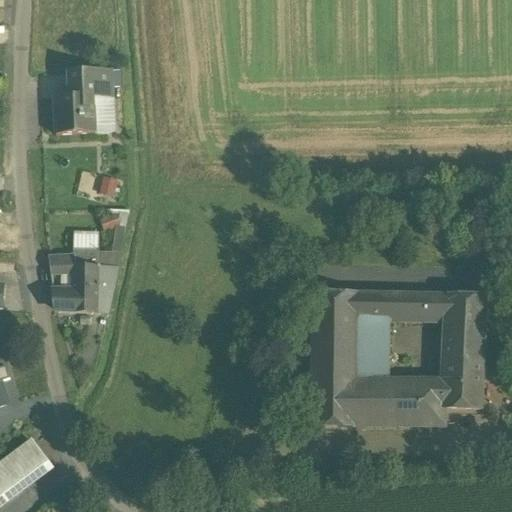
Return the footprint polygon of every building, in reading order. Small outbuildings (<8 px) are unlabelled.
[(110,73),(70,75),(71,99),(93,98),(93,100),(105,100),(105,90),(111,90),(110,74),(110,73)] [(119,73),(110,74),(111,90),(120,90),(119,73)] [(71,99),(54,100),(56,138),(95,136),(93,100),(93,98),(71,99)] [(105,100),(93,100),(95,136),(112,135),(110,99),(105,100)] [(101,178),(96,194),(110,198),(115,182),(101,178)] [(124,212),(97,211),(97,228),(123,229),(124,212)] [(98,236),(74,235),(73,251),(98,252),(98,236)] [(98,252),(73,251),(73,258),(75,258),(75,268),(97,269),(98,269),(98,252)] [(73,258),(48,259),(50,276),(73,275),(73,272),(73,268),(75,268),(75,258),(73,258)] [(75,268),(73,268),(73,272),(73,275),(73,282),(68,282),(67,293),(53,294),(56,313),(96,315),(97,290),(97,269),(75,268)] [(98,269),(97,269),(97,290),(112,292),(118,269),(98,269)] [(112,292),(97,290),(96,315),(107,315),(112,292)] [(357,298),(317,297),(314,299),(313,430),(355,429),(356,383),(357,319),(357,298)] [(430,299),(357,298),(357,319),(429,320),(430,299)] [(449,299),(430,299),(429,320),(448,321),(449,300),(449,299)] [(485,301),(449,300),(448,321),(446,366),(482,367),(485,301)] [(482,367),(446,366),(445,383),(481,385),(482,367)] [(0,380),(0,408),(8,406),(0,380)] [(434,385),(356,383),(355,429),(445,429),(444,410),(445,390),(434,390),(434,385)] [(481,385),(445,383),(445,390),(444,410),(480,411),(481,385)] [(34,444),(0,469),(0,506),(52,467),(34,444)]
